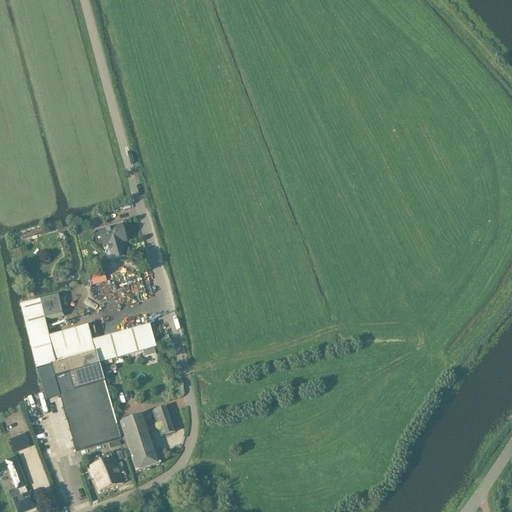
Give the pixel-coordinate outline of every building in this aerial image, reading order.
[(100,243),(102,243),(107,261),(111,260),(111,261),(125,257),(121,242),(125,241),(121,226),(99,232),(100,237),(98,238),(97,240),(98,242),(100,243)] [(96,273),(89,275),(91,286),(107,282),(104,273),(97,275),(96,273)] [(39,301),(45,322),(64,318),(59,295),(39,300),(39,301)] [(20,306),(24,325),(35,370),(36,370),(55,365),(48,338),(45,322),(39,301),(20,306)] [(48,338),(55,365),(95,353),(99,365),(143,352),(154,349),(156,349),(149,326),(92,342),(87,326),(48,338)] [(154,349),(143,352),(144,358),(155,355),(154,349)] [(36,370),(40,382),(45,401),(59,397),(75,452),(120,439),(104,383),(99,365),(95,353),(55,365),(36,370)] [(104,372),(105,374),(117,370),(115,365),(110,367),(105,369),(106,371),(104,372)] [(171,392),(169,391),(167,390),(166,391),(164,391),(163,393),(162,395),(162,396),(163,398),(164,399),(166,400),(168,400),(170,399),(171,397),(171,396),(171,394),(171,392)] [(166,408),(152,413),(160,438),(175,433),(166,408)] [(159,465),(143,416),(119,424),(136,473),(159,465)] [(14,454),(30,448),(25,434),(9,440),(14,454)] [(31,494),(28,495),(26,488),(27,487),(16,457),(4,462),(5,463),(0,464),(0,474),(8,472),(15,490),(8,492),(11,501),(12,501),(16,511),(30,511),(37,509),(31,494)] [(115,459),(101,463),(105,474),(109,473),(115,487),(124,484),(123,482),(127,481),(124,473),(120,474),(115,459)] [(78,464),(80,471),(87,469),(85,462),(78,464)] [(105,474),(101,463),(89,468),(98,493),(115,487),(109,473),(105,474)]
